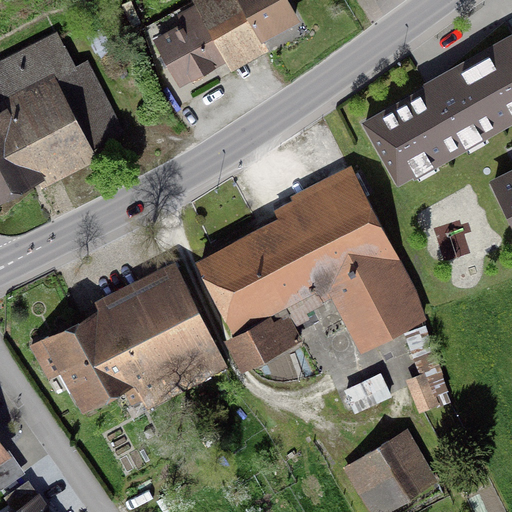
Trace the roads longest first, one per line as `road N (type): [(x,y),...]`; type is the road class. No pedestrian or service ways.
road 1 (secondary): [(0,266),(216,154),(438,0)]
road 2 (residential): [(0,361),(104,511)]
